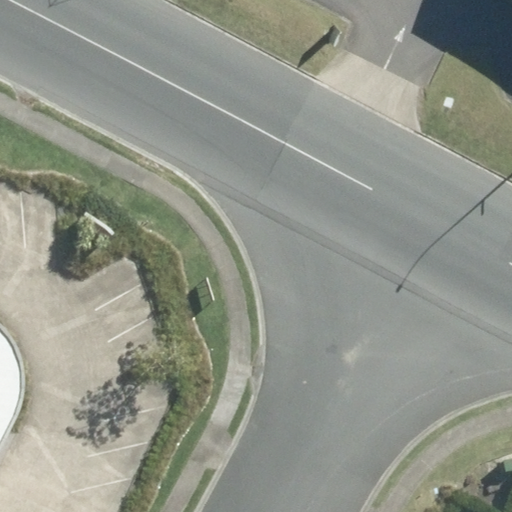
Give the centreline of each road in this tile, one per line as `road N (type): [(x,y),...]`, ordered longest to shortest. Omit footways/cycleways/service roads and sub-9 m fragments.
road 1 (unclassified): [(32,0),(443,213)]
road 2 (unclassified): [(266,511),(303,433),(443,213)]
